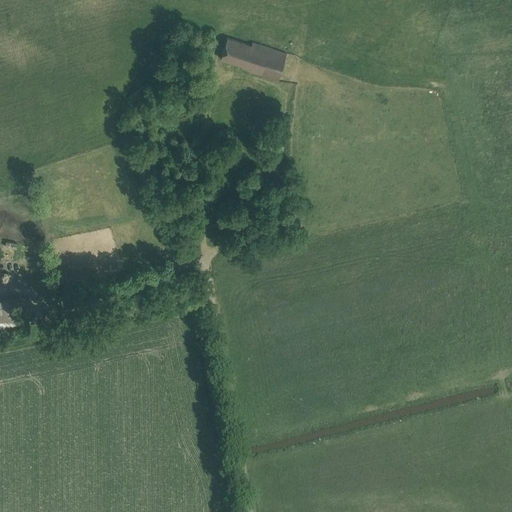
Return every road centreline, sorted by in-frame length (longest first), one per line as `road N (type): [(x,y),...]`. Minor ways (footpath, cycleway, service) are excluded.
road 1 (track): [(200,264),(247,511)]
road 2 (unknown): [(203,281),(25,306)]
